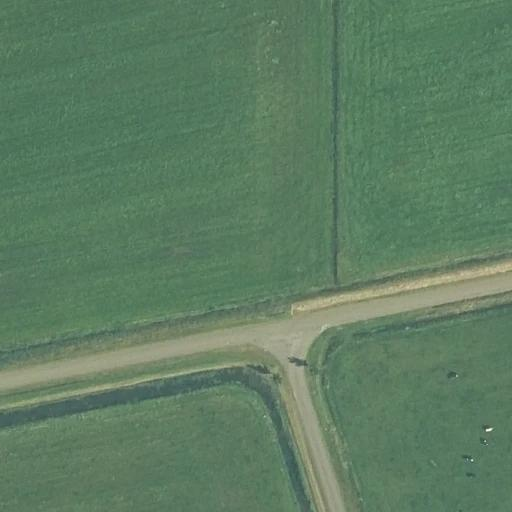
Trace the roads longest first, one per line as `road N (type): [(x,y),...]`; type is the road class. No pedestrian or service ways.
road 1 (unclassified): [(0,380),(285,324)]
road 2 (unclassified): [(285,324),(511,278)]
road 3 (unclassified): [(340,511),(285,324)]
